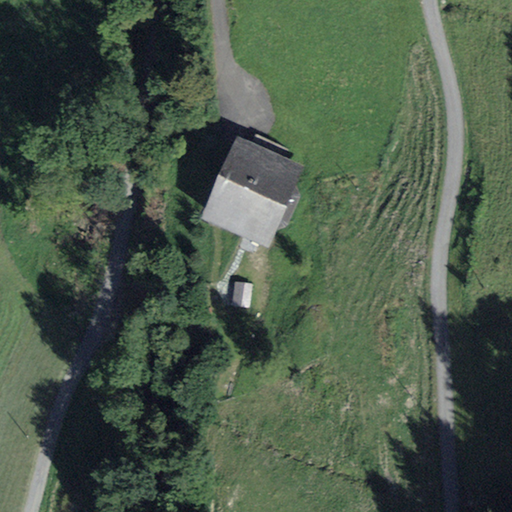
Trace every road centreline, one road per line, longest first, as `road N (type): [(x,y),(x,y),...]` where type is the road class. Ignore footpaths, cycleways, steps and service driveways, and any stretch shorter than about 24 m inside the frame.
road 1 (unclassified): [(155,0),(153,79),(128,209),(38,511)]
road 2 (unclassified): [(452,511),(439,281),(459,136),(431,0)]
